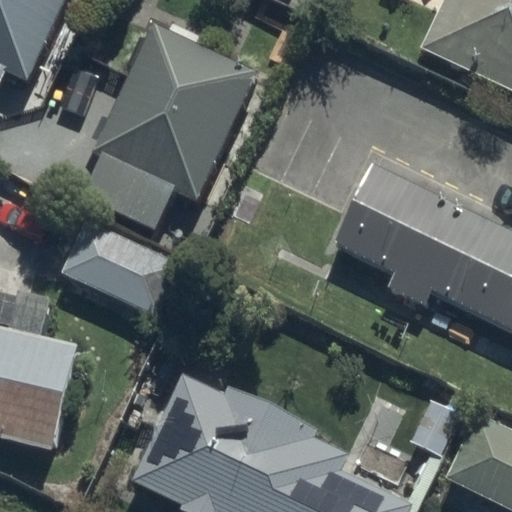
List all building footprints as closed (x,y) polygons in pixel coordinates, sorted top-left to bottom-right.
[(0,0),(0,95),(9,75),(31,85),(70,0),(0,0)] [(511,0),(447,0),(420,56),(511,100),(511,0)] [(110,159),(89,205),(162,238),(181,195),(205,206),(265,76),(153,25),(95,152),(110,159)] [(511,230),(378,166),(338,248),(396,276),(389,290),(428,308),(435,294),(511,331),(511,230)] [(87,225),(62,279),(160,324),(185,270),(87,225)] [(0,445),(54,459),(79,356),(43,347),(54,306),(19,297),(9,338),(0,335),(0,445)] [(412,511),(413,511),(343,480),(354,455),(322,441),(325,435),(230,392),(224,404),(185,387),(141,484),(192,507),(189,511),(412,511)] [(432,404),(411,446),(441,460),(461,419),(432,404)] [(511,511),(511,437),(476,420),(445,484),(505,511),(511,511)]
